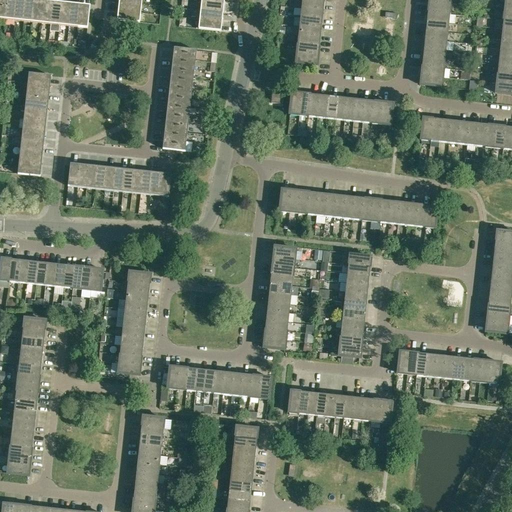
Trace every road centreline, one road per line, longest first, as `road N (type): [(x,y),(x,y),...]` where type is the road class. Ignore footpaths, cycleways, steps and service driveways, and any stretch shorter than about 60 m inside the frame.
road 1 (residential): [(55,384),(127,392),(115,500),(43,492)]
road 2 (residential): [(101,229),(203,227),(225,158)]
road 3 (residential): [(433,187),(267,166)]
road 4 (residential): [(380,334),(388,267),(475,276)]
road 5 (residential): [(160,350),(167,285),(252,295)]
road 6 (residential): [(61,147),(68,83),(149,92)]
road 7 (residential): [(252,295),(267,166)]
road 8 (residential): [(225,158),(252,35)]
